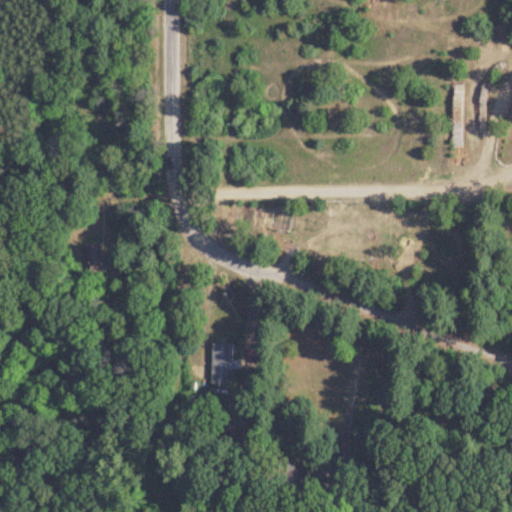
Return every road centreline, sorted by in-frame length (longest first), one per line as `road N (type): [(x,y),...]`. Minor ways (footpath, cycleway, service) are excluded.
road 1 (residential): [(178,190),(191,225),(266,273),(511,333)]
road 2 (residential): [(178,190),(170,166),(171,0)]
